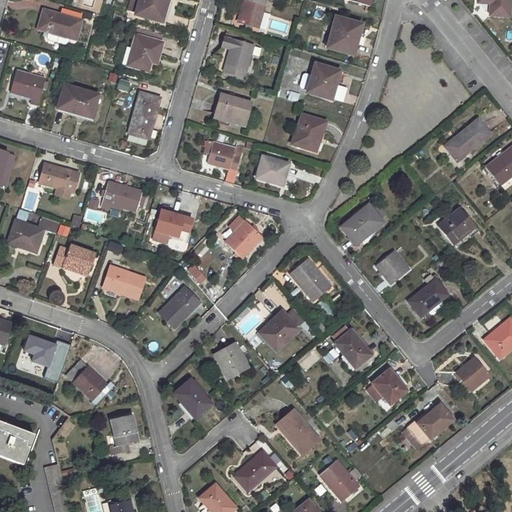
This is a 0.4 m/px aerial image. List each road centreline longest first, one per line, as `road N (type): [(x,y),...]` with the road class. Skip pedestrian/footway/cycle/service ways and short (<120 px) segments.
road 1 (residential): [(304,222),(408,348),(428,348),(511,280)]
road 2 (residential): [(304,222),(342,163),(381,67),(395,0)]
road 3 (residential): [(209,0),(161,173)]
road 4 (residential): [(148,383),(118,340),(0,295)]
road 5 (residential): [(0,128),(161,173)]
road 6 (secondary): [(390,511),(511,413)]
road 7 (residential): [(161,173),(288,210),(304,222)]
road 8 (residential): [(511,102),(431,0)]
road 9 (residential): [(222,310),(304,222)]
